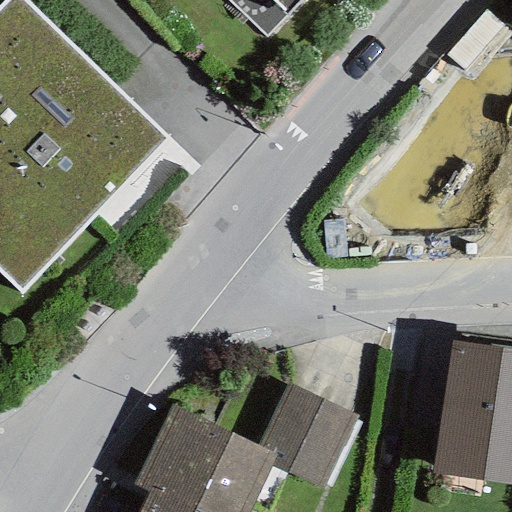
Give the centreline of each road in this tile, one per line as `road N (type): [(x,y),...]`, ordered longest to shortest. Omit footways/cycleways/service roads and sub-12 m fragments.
road 1 (residential): [(433,0),(276,167),(193,281)]
road 2 (residential): [(193,281),(299,305),(511,285)]
road 3 (unknown): [(384,511),(416,294)]
road 4 (residential): [(193,281),(101,408)]
